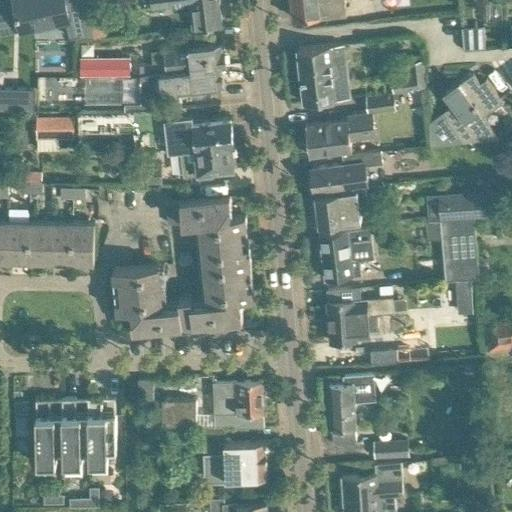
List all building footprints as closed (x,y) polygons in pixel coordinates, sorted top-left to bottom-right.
[(71,19),(66,0),(14,0),(21,30),(71,19)] [(222,24),(219,0),(151,0),(152,5),(191,1),(194,27),(222,24)] [(348,10),(346,0),(292,0),(294,16),(338,11),(348,10)] [(91,20),(68,25),(70,36),(95,36),(91,20)] [(485,24),(463,26),(465,48),(485,46),(485,24)] [(165,48),(167,71),(178,69),(186,68),(186,64),(208,62),(208,66),(222,64),(226,63),(224,48),(223,48),(222,41),(165,48)] [(331,43),(298,47),(304,101),(338,97),(331,43)] [(130,56),(81,56),(82,73),(130,73),(130,56)] [(423,58),(409,60),(410,74),(393,76),(394,90),(427,86),(423,58)] [(222,64),(208,66),(208,62),(186,64),(186,68),(178,69),(167,71),(161,72),(142,75),(142,101),(130,101),(130,108),(132,108),(142,108),(166,106),(183,105),(181,88),(193,87),(194,93),(199,96),(206,95),(210,91),(210,85),(224,83),(222,64)] [(141,67),(142,75),(161,72),(160,65),(141,67)] [(481,81),(474,72),(447,91),(458,107),(446,116),(464,141),(468,140),(476,139),(500,137),(484,114),(504,101),(487,77),(481,81)] [(0,84),(0,108),(36,109),(36,85),(0,84)] [(367,94),(368,108),(378,107),(379,111),(397,108),(395,91),(367,94)] [(166,115),(166,106),(142,108),(132,108),(79,109),(79,129),(115,130),(115,120),(133,121),(136,150),(171,148),(196,145),(232,142),(235,142),(232,115),(194,119),(193,112),(166,115)] [(343,150),(343,151),(353,150),(351,138),(361,136),(360,130),(376,129),(373,109),(356,111),(356,116),(307,122),(310,154),(343,150)] [(73,135),(73,113),(37,114),(37,136),(73,135)] [(235,165),(232,142),(196,145),(198,159),(185,161),(186,173),(213,170),(213,168),(235,165)] [(381,148),(353,150),(343,151),(344,161),(312,165),(315,188),(364,182),(368,182),(366,163),(383,161),(381,148)] [(162,162),(136,162),(136,181),(163,181),(162,162)] [(31,190),(31,180),(19,180),(18,190),(31,190)] [(44,180),(31,180),(31,190),(43,191),(44,180)] [(366,186),(365,186),(364,182),(315,188),(319,224),(361,219),(359,202),(368,201),(366,186)] [(9,185),(0,184),(0,195),(9,195),(9,185)] [(74,196),(74,186),(62,185),(62,196),(74,196)] [(86,197),(87,186),(74,186),(74,196),(86,197)] [(439,192),(440,205),(441,218),(474,215),(494,213),(492,188),(439,192)] [(231,193),(168,200),(170,222),(201,219),(209,298),(192,300),(192,295),(180,296),(180,301),(164,303),(160,262),(114,267),(115,278),(121,277),(123,298),(117,298),(118,309),(132,308),(134,328),(183,323),(190,328),(194,322),(211,320),(213,334),(245,330),(242,306),(236,307),(235,297),(255,295),(254,284),(248,285),(246,264),(252,264),(250,244),(244,244),(241,224),(247,223),(246,212),(227,214),(226,205),(232,204),(231,193)] [(478,275),(474,215),(441,218),(446,278),(478,275)] [(0,258),(7,259),(8,219),(0,218),(0,258)] [(29,259),(30,219),(8,219),(7,259),(29,259)] [(51,259),(52,220),(30,219),(29,259),(51,259)] [(73,260),(74,220),(52,220),(51,259),(73,260)] [(96,220),(74,220),(73,260),(95,260),(96,220)] [(371,225),(320,232),(326,277),(362,273),(360,257),(375,255),(371,225)] [(360,286),(328,288),(331,340),(357,338),(357,336),(369,335),(369,329),(381,328),(380,311),(393,310),(392,296),(379,296),(360,298),(360,286)] [(511,318),(488,321),(491,346),(511,344),(511,318)] [(371,349),(372,362),(398,360),(397,347),(371,349)] [(344,374),(344,381),(330,382),(334,442),(357,441),(354,400),(376,398),(374,372),(344,374)] [(154,389),(154,377),(140,377),(140,389),(154,389)] [(265,425),(263,378),(214,379),(215,424),(215,425),(226,425),(226,426),(265,425)] [(89,395),(89,412),(90,449),(90,461),(109,460),(108,449),(117,449),(117,412),(103,412),(103,395),(89,395)] [(64,450),(63,413),(51,413),(51,396),(37,396),(38,462),(57,461),(57,450),(64,450)] [(90,449),(89,412),(77,413),(77,396),(63,396),(63,413),(64,450),(64,461),(83,461),(83,450),(90,449)] [(163,397),(163,423),(198,423),(197,397),(163,397)] [(29,399),(14,399),(14,412),(29,411),(29,399)] [(226,440),(226,426),(226,425),(215,425),(215,424),(199,424),(198,424),(198,443),(203,442),(204,455),(207,455),(208,477),(267,475),(265,439),(226,440)] [(375,439),(376,456),(408,454),(408,438),(375,439)] [(378,471),(343,473),(345,511),(380,511),(379,495),(403,494),(402,477),(378,478),(378,471)] [(90,485),(90,495),(90,505),(100,504),(100,485),(90,485)] [(44,492),(44,502),(65,501),(64,492),(44,492)] [(90,505),(90,495),(70,495),(70,505),(90,505)] [(225,496),(211,497),(211,510),(225,509),(225,511),(268,511),(268,499),(239,500),(239,501),(225,501),(225,496)]
